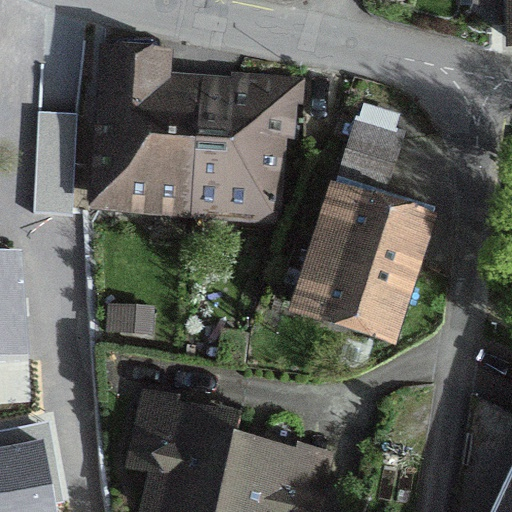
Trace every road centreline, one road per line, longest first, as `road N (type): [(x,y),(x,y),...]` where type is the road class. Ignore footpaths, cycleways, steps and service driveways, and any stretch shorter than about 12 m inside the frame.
road 1 (residential): [(463,78),(475,135),(476,237),(436,511)]
road 2 (unclassified): [(121,0),(463,78)]
